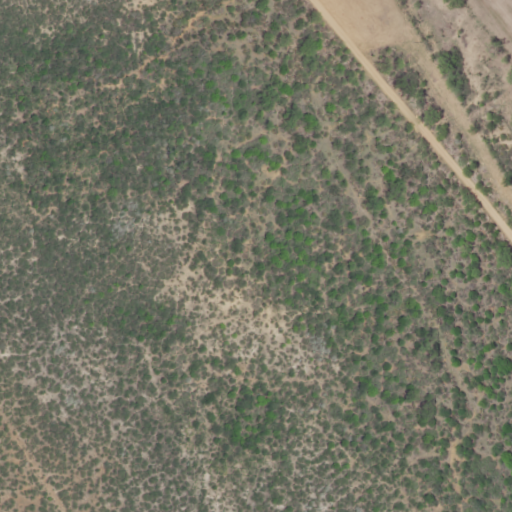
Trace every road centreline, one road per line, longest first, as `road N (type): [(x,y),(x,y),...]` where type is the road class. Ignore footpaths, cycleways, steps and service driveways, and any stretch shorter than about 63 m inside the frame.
road 1 (residential): [(511,251),(399,100)]
road 2 (residential): [(399,100),(309,0)]
